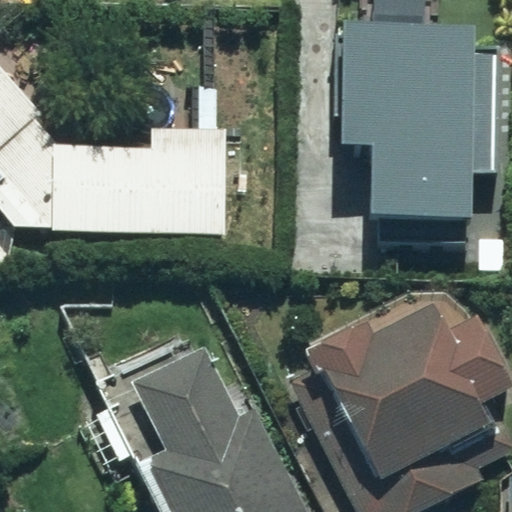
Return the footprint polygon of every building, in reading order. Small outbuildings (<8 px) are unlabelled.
[(374,146),(374,220),(471,220),(472,169),(500,169),(501,38),(346,37),(345,146),(374,146)] [(0,239),(3,245),(223,248),(225,95),(143,94),(142,160),(54,158),(0,89),(0,239)] [(268,371),(342,511),(434,511),(471,493),(457,468),(495,448),(476,411),(511,391),(511,386),(453,274),(268,371)] [(154,463),(127,476),(144,511),(300,511),(254,417),(234,427),(197,352),(119,390),(154,463)] [(511,511),(511,483),(497,484),(497,511),(511,511)]
